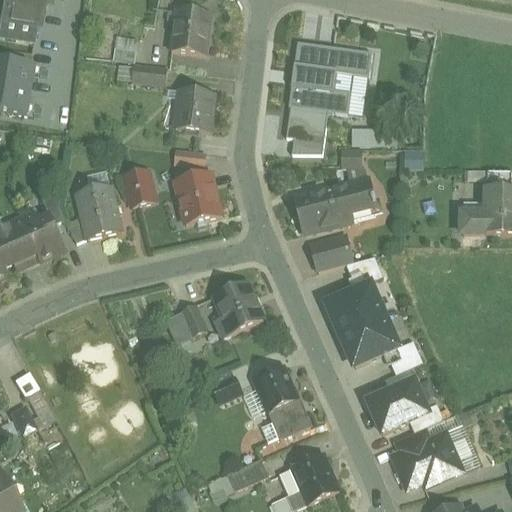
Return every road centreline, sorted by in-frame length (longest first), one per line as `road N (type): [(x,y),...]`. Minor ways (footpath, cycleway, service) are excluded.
road 1 (residential): [(391,511),(269,243)]
road 2 (residential): [(0,330),(92,283),(269,243)]
road 3 (residential): [(269,243),(242,162),(265,0)]
road 4 (residential): [(341,0),(511,34)]
